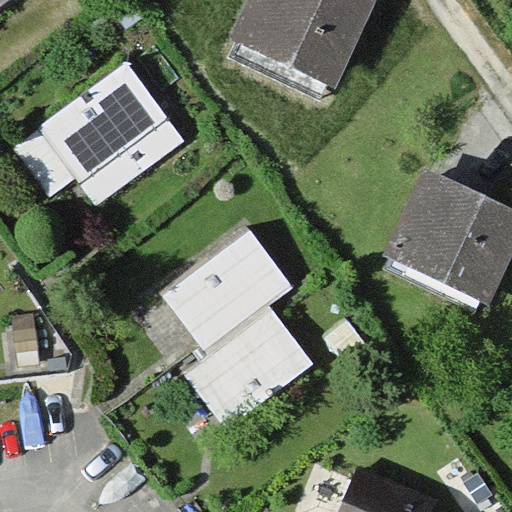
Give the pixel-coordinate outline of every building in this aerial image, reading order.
[(0,0),(0,14),(19,0),(0,0)] [(369,17),(331,0),(260,0),(238,50),(335,93),(369,17)] [(127,3),(111,14),(125,34),(141,24),(127,3)] [(155,47),(139,59),(163,92),(179,80),(155,47)] [(130,71),(18,154),(50,196),(72,180),(94,210),(183,144),(130,71)] [(511,265),(511,218),(428,181),(390,267),(491,312),(511,265)] [(251,238),(164,304),(205,359),(268,311),(293,293),(251,238)] [(314,373),(268,311),(205,359),(181,376),(227,438),(314,373)] [(33,319),(11,322),(18,372),(40,369),(33,319)] [(347,323),(325,338),(340,359),(362,344),(347,323)] [(66,362),(48,364),(49,375),(67,373),(66,362)] [(432,511),(434,506),(355,477),(341,511),(432,511)] [(478,479),(465,487),(478,507),(491,499),(478,479)]
